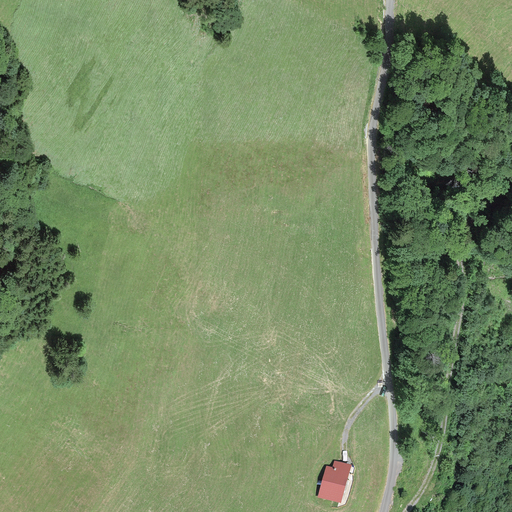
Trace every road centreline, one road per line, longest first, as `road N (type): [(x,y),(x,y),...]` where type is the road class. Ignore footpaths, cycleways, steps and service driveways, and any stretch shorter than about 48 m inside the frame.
road 1 (track): [(389,0),(371,147),(380,310),(396,409),(382,511)]
road 2 (track): [(511,142),(461,185),(454,230),(460,302),(442,431),(406,511)]
